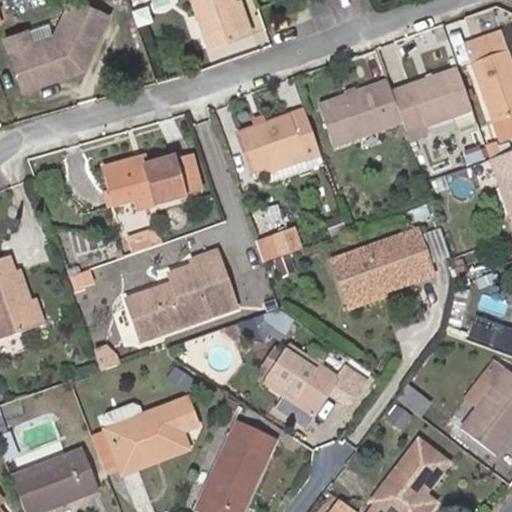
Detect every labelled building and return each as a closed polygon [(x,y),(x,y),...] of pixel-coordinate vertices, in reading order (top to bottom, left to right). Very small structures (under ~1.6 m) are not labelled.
[(72,0),(54,37),(11,53),(24,90),(82,69),(108,16),(76,0),(72,0)] [(193,0),(209,45),(246,32),(234,0),(193,0)] [(153,24),(148,13),(136,17),(140,28),(153,24)] [(6,39),(11,53),(30,45),(25,32),(6,39)] [(466,66),(470,63),(508,50),(501,32),(460,47),(466,66)] [(508,50),(470,63),(499,144),(511,139),(511,61),(508,50)] [(457,68),(391,92),(402,123),(409,142),(427,136),(425,128),(472,111),(457,68)] [(333,147),(402,123),(391,92),(387,81),(318,106),(333,147)] [(321,158),(304,110),(237,134),(252,173),(264,169),(267,175),(269,183),(323,164),(321,158)] [(501,154),(496,142),(485,146),(490,159),(501,154)] [(511,151),(491,159),(511,218),(511,151)] [(189,155),(173,160),(184,195),(200,190),(189,155)] [(146,207),(184,196),(184,195),(173,160),(173,158),(145,166),(136,169),(133,160),(104,169),(115,206),(136,200),(143,198),(146,207)] [(133,160),(136,169),(145,166),(142,158),(133,160)] [(264,169),(252,173),(254,180),(267,175),(264,169)] [(143,198),(136,200),(139,209),(146,207),(143,198)] [(269,238),(276,258),(300,249),(294,229),(269,238)] [(417,231),(333,261),(350,310),(388,297),(386,290),(432,274),(417,231)] [(129,244),(132,252),(150,246),(147,237),(129,244)] [(262,263),(276,258),(269,238),(255,243),(262,263)] [(162,287),(126,300),(140,338),(159,331),(164,333),(236,308),(216,252),(191,261),(193,266),(170,274),(173,283),(176,292),(168,294),(162,287)] [(0,339),(39,326),(30,301),(18,270),(13,272),(9,257),(0,260),(0,339)] [(89,271),(71,278),(74,289),(93,282),(89,271)] [(162,287),(168,294),(176,292),(173,283),(162,287)] [(36,299),(30,301),(39,326),(45,323),(36,299)] [(511,352),(511,326),(478,313),(469,335),(511,352)] [(240,323),(222,329),(234,343),(246,339),(240,323)] [(353,397),(365,381),(345,368),(338,378),(290,346),(284,355),(279,352),(273,353),(263,368),(264,374),(269,377),(264,384),(284,397),(275,409),(304,428),(329,391),(343,401),(353,397)] [(96,352),(102,368),(117,363),(115,357),(106,348),(96,352)] [(178,368),(169,381),(184,391),(192,379),(178,368)] [(511,374),(505,370),(460,429),(496,456),(511,435),(511,374)] [(192,379),(184,391),(189,395),(198,383),(192,379)] [(395,399),(421,418),(431,405),(406,386),(395,399)] [(101,421),(105,430),(103,431),(118,471),(118,473),(186,448),(180,432),(196,426),(186,399),(143,415),(139,406),(132,404),(105,414),(101,421)] [(194,511),(195,511),(235,511),(250,482),(255,485),(276,441),(263,435),(264,434),(235,421),(194,511)] [(118,471),(103,431),(90,436),(106,476),(118,471)] [(7,433),(0,435),(0,448),(5,462),(19,456),(10,432),(7,433)] [(418,440),(370,502),(374,505),(383,511),(428,511),(435,503),(425,495),(448,463),(418,440)] [(11,478),(23,511),(40,511),(98,490),(82,450),(11,478)] [(250,482),(235,511),(242,511),(255,485),(250,482)] [(353,511),(341,503),(334,511),(353,511)]
